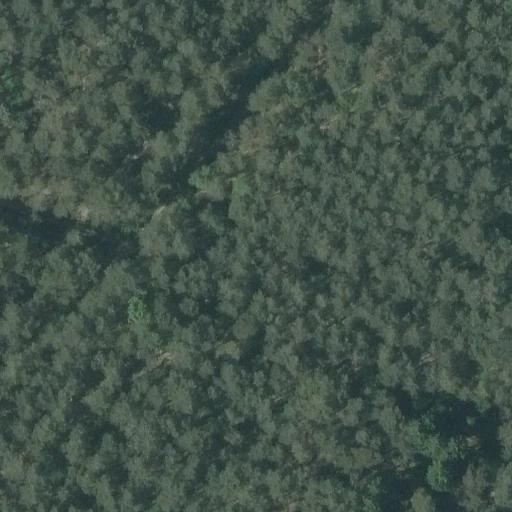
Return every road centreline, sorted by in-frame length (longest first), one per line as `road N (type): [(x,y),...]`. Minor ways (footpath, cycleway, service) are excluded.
road 1 (track): [(511,433),(389,345),(0,208)]
road 2 (track): [(347,0),(0,357)]
